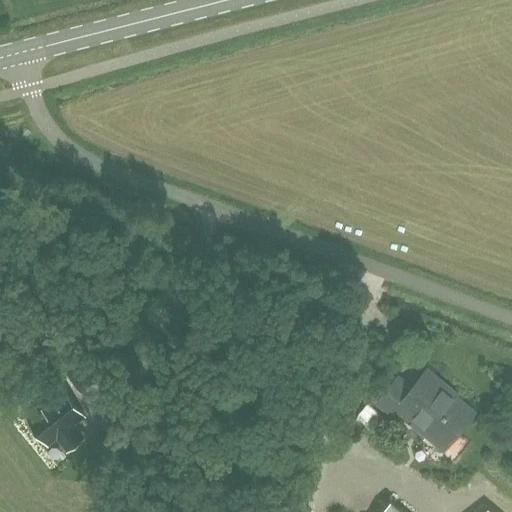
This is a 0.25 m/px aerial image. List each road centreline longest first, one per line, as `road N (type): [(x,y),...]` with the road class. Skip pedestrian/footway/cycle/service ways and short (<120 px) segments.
road 1 (unclassified): [(511,322),(73,155),(36,115),(18,55)]
road 2 (secondary): [(18,55),(232,0)]
